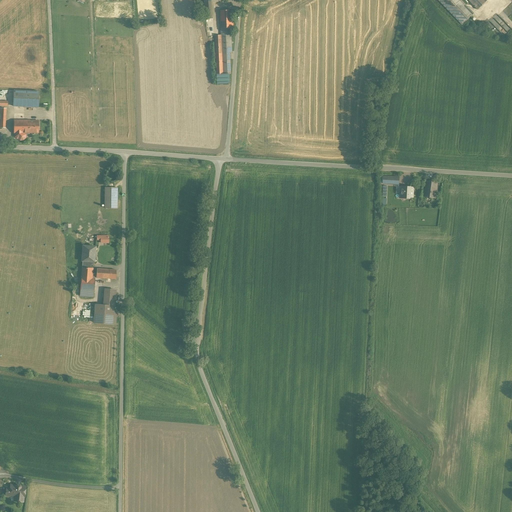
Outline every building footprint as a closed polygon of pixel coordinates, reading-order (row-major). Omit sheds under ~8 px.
[(211,0),(206,1),(206,0),(204,1),(206,19),(213,18),(211,0)] [(473,14),(459,0),(439,0),(462,24),(473,14)] [(468,0),(477,10),(487,0),(486,0),(468,0)] [(232,10),(220,11),(221,28),(230,28),(233,28),(232,10)] [(230,28),(221,28),(221,36),(222,52),(229,51),(231,51),(230,28)] [(221,36),(215,36),(216,74),(223,74),(222,52),(221,36)] [(229,51),(222,52),(223,74),(230,73),(229,51)] [(39,91),(14,90),(13,106),(38,107),(39,91)] [(38,121),(30,121),(30,120),(14,120),(14,133),(15,133),(24,133),(38,133),(38,121)] [(116,179),(117,177),(118,175),(117,173),(116,172),(115,170),(113,169),(112,169),(110,169),(108,170),(107,172),(106,173),(106,175),(106,177),(107,179),(109,181),(111,181),(113,181),(115,180),(116,179)] [(400,177),(383,176),(383,184),(399,185),(400,177)] [(438,182),(426,180),(424,197),(435,198),(438,182)] [(413,187),(402,186),(401,193),(400,193),(400,197),(401,197),(408,198),(408,197),(412,197),(413,187)] [(117,188),(105,187),(104,208),(117,208),(117,188)] [(95,247),(83,246),(82,260),(93,261),(94,252),(95,252),(95,247)] [(82,260),(80,295),(93,296),(95,277),(92,277),(92,272),(93,261),(82,260)] [(116,270),(96,268),(96,272),(96,277),(115,279),(116,270)] [(115,290),(104,289),(103,305),(95,304),(93,322),(113,324),(115,290)] [(13,502),(24,502),(25,484),(10,484),(10,487),(3,487),(3,497),(13,497),(13,502)]
